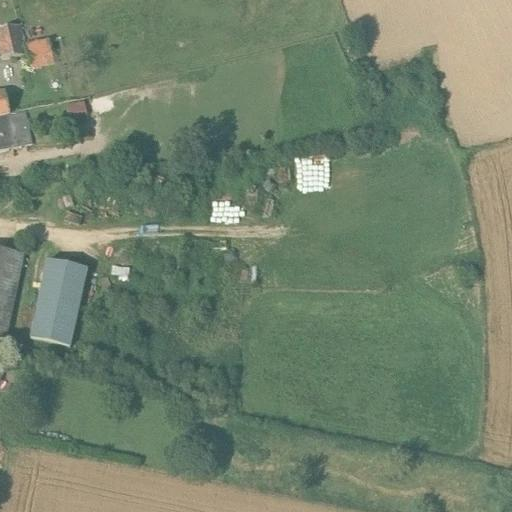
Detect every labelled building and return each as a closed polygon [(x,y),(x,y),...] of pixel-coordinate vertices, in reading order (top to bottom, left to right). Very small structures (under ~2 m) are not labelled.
[(0,32),(0,61),(24,57),(23,48),(18,29),(0,32)] [(47,42),(23,48),(24,57),(26,57),(29,73),(54,68),(47,42)] [(0,119),(9,117),(4,94),(0,94),(0,119)] [(67,107),(70,123),(88,119),(85,104),(67,107)] [(0,119),(0,153),(17,150),(9,117),(0,119)] [(0,352),(4,354),(23,257),(0,252),(0,352)] [(87,272),(47,263),(29,341),(70,350),(87,272)]
